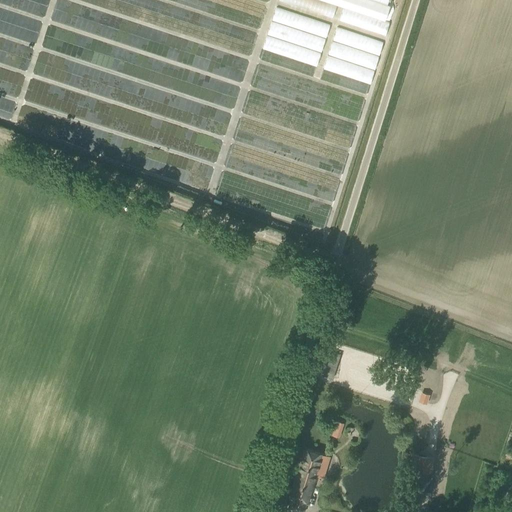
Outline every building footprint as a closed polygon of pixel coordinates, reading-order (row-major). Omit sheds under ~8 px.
[(300,196),(329,219),(356,110),(362,112),(380,39),(334,28),(325,65),(318,67),(329,22),(273,8),(260,62),(271,64),(284,143),(260,147),(262,161),(254,170),(228,164),(239,173),(221,176),(216,194),(274,208),(265,201),(300,196)] [(254,76),(252,87),(261,89),(263,78),(254,76)] [(340,437),(344,423),(332,419),(328,433),(340,437)] [(324,477),(331,456),(322,453),(306,448),(288,506),(303,510),(306,501),(307,501),(315,474),(324,477)] [(431,490),(435,458),(414,455),(410,487),(431,490)]
